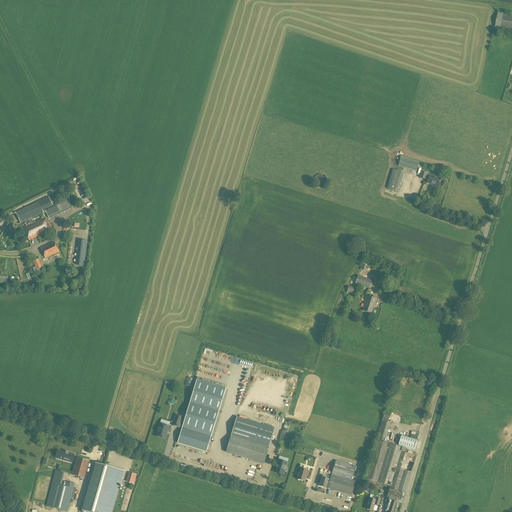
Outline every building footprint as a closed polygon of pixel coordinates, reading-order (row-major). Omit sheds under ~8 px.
[(511,14),(498,12),(495,28),(511,31),(511,14)] [(416,171),(419,162),(401,157),(398,166),(416,171)] [(399,192),(405,173),(392,169),(387,189),(399,192)] [(438,187),(441,179),(429,175),(427,175),(427,173),(421,171),(419,178),(425,180),(428,180),(427,184),(438,187)] [(320,187),(321,187),(322,187),(323,186),(324,186),(325,185),(326,184),(326,183),(327,182),(327,181),(327,180),(327,179),(326,178),(326,177),(325,176),(324,175),(323,175),(322,175),(321,174),(320,174),(319,174),(318,175),(317,175),(316,176),(315,177),(315,178),(314,179),(314,180),(314,181),(314,182),(314,183),(315,184),(315,185),(316,186),(317,186),(318,187),(319,187),(320,187)] [(53,206),(48,197),(38,202),(32,205),(15,213),(21,224),(25,222),(25,223),(27,226),(26,227),(23,228),(29,241),(32,239),(41,235),(49,231),(46,226),(43,219),(33,223),(32,220),(31,219),(32,218),(43,213),(42,210),(53,206)] [(45,211),(49,219),(63,212),(60,204),(45,211)] [(45,259),(59,252),(55,243),(54,241),(40,248),(45,259)] [(17,256),(20,277),(27,276),(24,255),(17,256)] [(369,289),(372,280),(358,275),(355,284),(369,289)] [(374,307),(377,299),(366,296),(364,304),(365,304),(363,311),(371,314),(373,307),(374,307)] [(188,377),(185,386),(192,388),(194,379),(191,378),(188,377)] [(206,451),(226,387),(197,378),(178,443),(206,451)] [(385,438),(389,423),(388,422),(389,418),(390,415),(384,413),(376,439),(383,441),(384,438),(385,438)] [(179,428),(183,417),(175,414),(172,426),(179,428)] [(263,464),(274,429),(237,417),(226,453),(263,464)] [(165,439),(169,426),(160,423),(158,428),(157,428),(156,431),(157,432),(156,436),(165,439)] [(285,442),(288,433),(282,431),(279,441),(285,442)] [(417,440),(419,434),(409,431),(407,436),(417,440)] [(415,451),(418,440),(401,435),(398,446),(415,451)] [(377,440),(365,479),(380,483),(391,444),(377,440)] [(387,497),(388,497),(390,498),(396,499),(400,500),(403,493),(405,494),(416,456),(404,452),(405,449),(403,448),(391,487),(390,486),(387,497)] [(61,450),(58,459),(72,463),(74,454),(69,453),(69,452),(66,452),(61,450)] [(89,462),(77,458),(77,459),(76,461),(76,463),(72,475),(84,478),(89,462)] [(283,475),(287,463),(278,460),(276,466),(277,466),(275,473),(283,475)] [(351,495),(355,481),(352,479),(355,467),(336,461),(327,488),(351,495)] [(112,511),(124,472),(97,464),(83,511),(88,511),(112,511)] [(305,482),(308,471),(303,469),(304,466),(301,465),(296,479),(305,482)] [(65,486),(61,485),(64,473),(55,470),(46,506),(67,511),(74,484),(66,482),(65,486)] [(133,484),(136,475),(130,473),(127,482),(133,484)] [(328,480),(329,477),(326,476),(325,479),(322,477),(319,486),(326,488),(329,480),(328,480)] [(378,505),(380,499),(373,497),(373,499),(369,498),(366,509),(372,511),(374,504),(378,505)] [(386,500),(385,502),(386,502),(389,503),(388,504),(388,506),(391,507),(392,508),(391,510),(395,511),(397,504),(397,503),(395,502),(396,499),(390,498),(388,497),(387,497),(386,497),(385,500),(386,500)]
